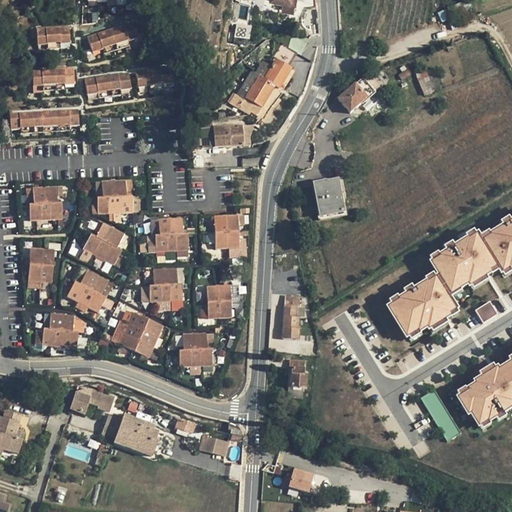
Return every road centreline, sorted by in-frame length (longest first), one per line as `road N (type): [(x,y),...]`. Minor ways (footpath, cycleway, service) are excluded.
road 1 (tertiary): [(327,0),(324,78),(281,160),(266,218),(254,415)]
road 2 (residential): [(0,164),(167,156),(169,207),(212,205),(211,181)]
road 3 (residential): [(254,415),(212,413),(108,370),(0,367)]
road 4 (residential): [(511,317),(388,393)]
